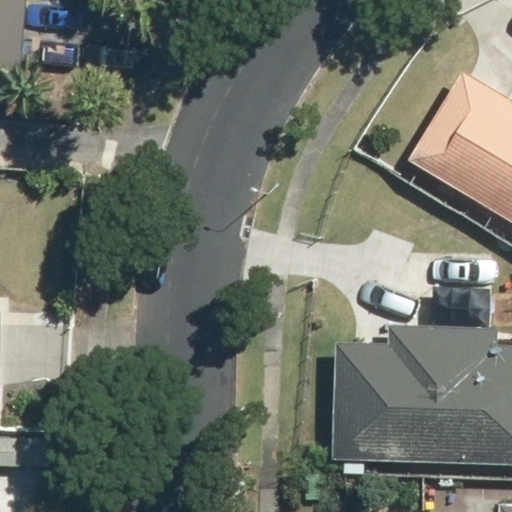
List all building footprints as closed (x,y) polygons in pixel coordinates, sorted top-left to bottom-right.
[(0,0),(0,86),(29,89),(35,0),(0,0)] [(511,89),(472,65),(416,154),(511,213),(511,89)] [(0,402),(9,403),(11,311),(0,310),(0,402)] [(343,337),(339,454),(511,459),(511,339),(502,339),(503,322),(398,319),(397,339),(343,337)] [(68,433),(0,431),(0,467),(68,469),(68,433)]
